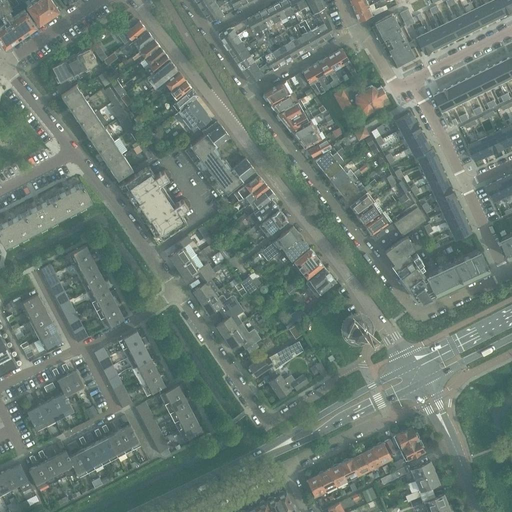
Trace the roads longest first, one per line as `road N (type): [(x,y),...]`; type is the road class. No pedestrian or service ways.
road 1 (residential): [(248,91),(419,314),(505,275)]
road 2 (residential): [(410,365),(236,124)]
road 3 (residential): [(334,380),(267,424),(176,292)]
road 4 (residential): [(176,292),(74,152)]
road 5 (residential): [(236,124),(135,0)]
road 6 (secondary): [(275,448),(420,382)]
road 7 (secondary): [(410,365),(275,448)]
road 8 (secondary): [(146,511),(275,448)]
road 9 (residential): [(236,124),(165,0)]
road 10 (tertiary): [(477,511),(420,382)]
road 11 (residential): [(64,435),(116,409),(85,348)]
road 12 (residential): [(248,91),(354,32)]
